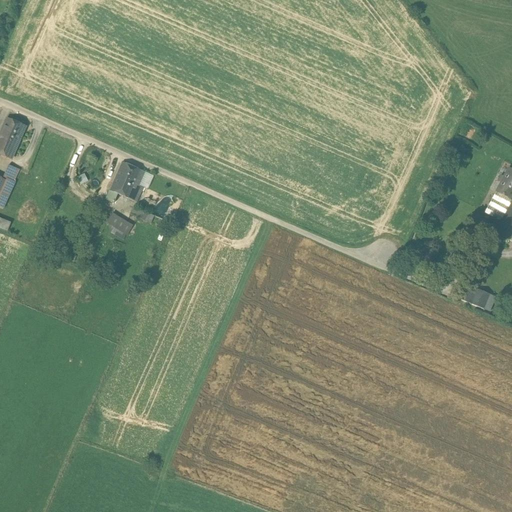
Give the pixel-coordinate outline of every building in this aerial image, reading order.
[(25,128),(7,120),(0,134),(19,142),(25,128)] [(19,142),(0,134),(0,151),(12,157),(19,142)] [(146,173),(122,162),(105,200),(114,203),(118,194),(136,203),(144,187),(140,186),(146,173)] [(19,170),(9,166),(3,178),(0,176),(0,193),(7,179),(14,182),(19,170)] [(511,170),(509,169),(504,178),(501,176),(498,181),(501,183),(496,192),(511,200),(511,170)] [(7,179),(0,193),(0,210),(3,211),(16,183),(14,182),(7,179)] [(511,201),(511,200),(496,192),(485,213),(501,222),(511,201)] [(511,201),(501,222),(496,230),(505,235),(511,221),(511,201)] [(149,214),(134,207),(131,214),(145,221),(149,214)] [(133,225),(115,214),(109,224),(113,227),(109,232),(123,241),(133,225)] [(155,217),(149,214),(145,221),(151,224),(155,217)] [(0,228),(7,232),(11,223),(0,217),(0,228)] [(505,235),(496,230),(492,238),(503,244),(508,236),(505,235)] [(489,295),(465,286),(459,299),(483,309),(489,295)] [(495,298),(489,295),(483,309),(489,312),(495,298)]
